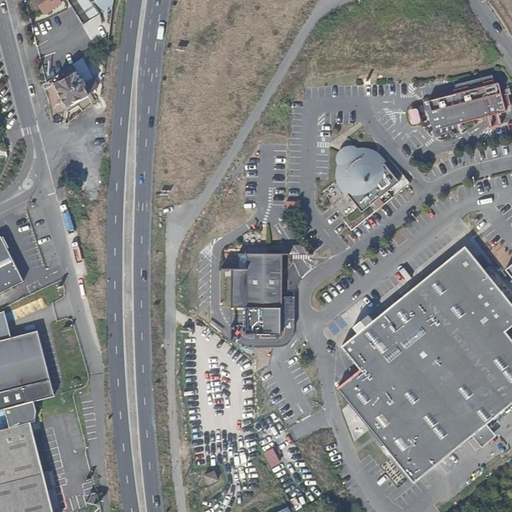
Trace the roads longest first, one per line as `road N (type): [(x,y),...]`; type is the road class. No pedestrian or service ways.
road 1 (primary): [(135,0),(116,244),(133,511)]
road 2 (primary): [(154,511),(141,354),(145,143)]
road 3 (unclassified): [(107,511),(99,366),(39,168)]
road 4 (track): [(169,332),(181,511)]
road 5 (residential): [(39,168),(0,0)]
road 6 (primary): [(145,143),(162,0)]
road 7 (primary): [(145,143),(154,0)]
